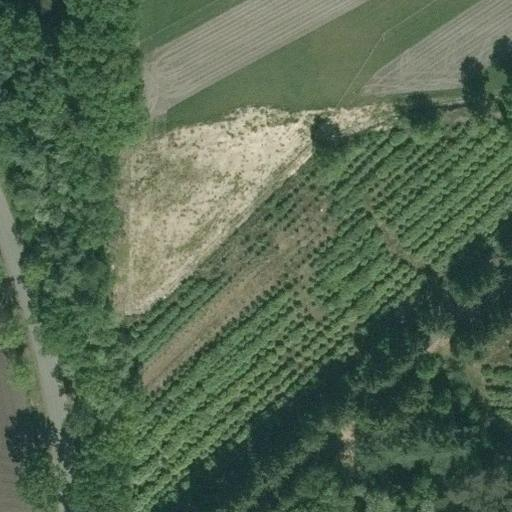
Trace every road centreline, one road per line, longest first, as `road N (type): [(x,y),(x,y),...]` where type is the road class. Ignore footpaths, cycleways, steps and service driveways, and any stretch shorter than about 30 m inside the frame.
road 1 (track): [(241,511),(511,270)]
road 2 (unclassified): [(0,207),(42,330),(75,511)]
